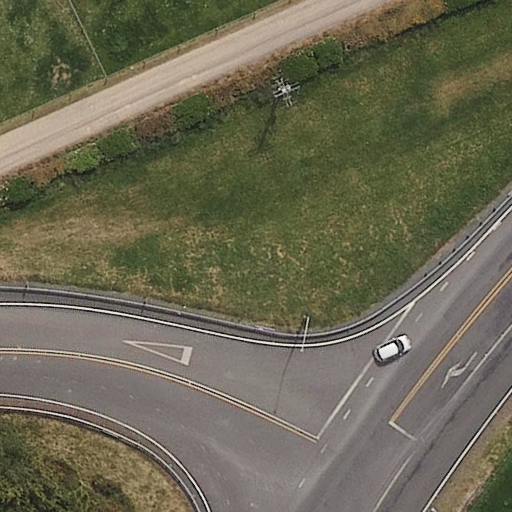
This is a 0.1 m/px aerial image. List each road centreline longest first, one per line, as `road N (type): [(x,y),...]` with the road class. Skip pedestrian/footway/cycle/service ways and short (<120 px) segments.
road 1 (secondary): [(0,347),(61,351),(155,374),(360,459)]
road 2 (secondary): [(511,271),(360,459)]
